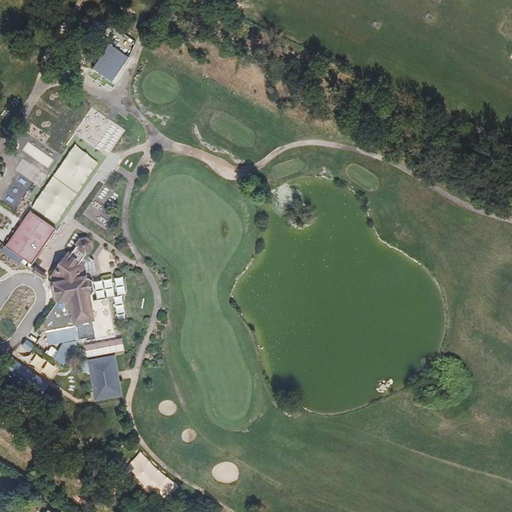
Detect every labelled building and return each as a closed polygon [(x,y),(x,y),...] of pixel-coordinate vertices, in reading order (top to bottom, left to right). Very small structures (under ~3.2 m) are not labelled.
[(229,10),(231,4),(218,0),(217,2),(216,5),(216,6),(229,10)] [(124,64),(105,51),(88,76),(107,89),(124,64)] [(65,56),(61,62),(67,66),(72,60),(65,56)] [(47,125),(65,133),(69,124),(51,116),(47,125)] [(88,136),(103,145),(105,141),(113,145),(122,130),(100,116),(88,136)] [(93,177),(107,156),(81,138),(73,150),(68,146),(40,187),(20,173),(10,188),(27,200),(17,215),(22,218),(12,232),(15,234),(5,249),(31,267),(93,177)] [(119,164),(107,156),(93,177),(105,185),(119,164)] [(56,305),(36,333),(41,337),(44,332),(47,332),(49,345),(66,342),(72,341),(71,334),(75,334),(73,323),(93,320),(97,339),(115,335),(108,298),(93,301),(92,296),(94,292),(92,282),(89,279),(85,280),(82,265),(80,263),(87,253),(89,253),(92,248),(91,242),(86,239),(81,240),(77,245),(77,246),(70,257),(68,255),(51,278),(56,282),(56,285),(53,286),(56,305)] [(66,342),(61,349),(71,355),(77,345),(76,340),(72,341),(66,342)] [(27,341),(23,347),(30,352),(34,346),(27,341)] [(124,342),(86,344),(87,355),(124,354),(124,342)] [(61,349),(55,359),(64,366),(71,355),(61,349)] [(88,361),(88,365),(111,361),(117,393),(94,397),(95,401),(123,396),(115,356),(88,361)] [(6,367),(7,370),(5,372),(41,397),(49,385),(13,361),(11,363),(9,363),(6,367)] [(111,361),(88,365),(94,397),(117,393),(111,361)]
